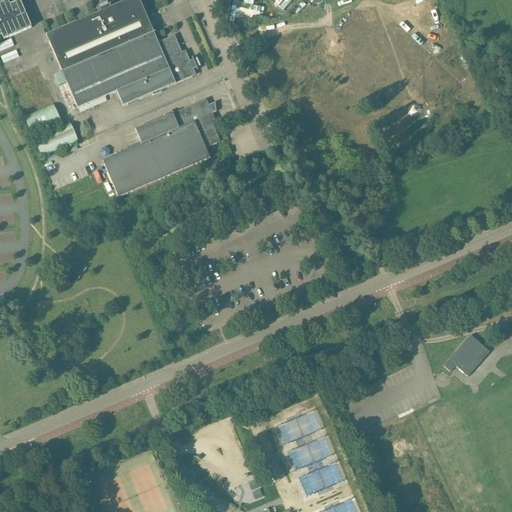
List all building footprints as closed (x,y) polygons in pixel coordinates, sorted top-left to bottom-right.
[(129,0),(111,8),(46,36),(62,73),(63,75),(54,78),(58,87),(66,84),(77,110),(116,93),(122,108),(123,107),(192,78),(194,72),(193,69),(197,68),(193,60),(190,62),(187,55),(182,53),(176,40),(171,38),(158,44),(139,0),(129,0)] [(10,6),(8,1),(0,4),(0,35),(1,35),(4,40),(31,28),(20,2),(10,6)] [(5,64),(20,57),(17,49),(1,56),(5,64)] [(142,146),(103,163),(118,200),(210,160),(206,150),(221,144),(219,139),(212,122),(215,121),(212,114),(214,113),(211,105),(209,106),(208,104),(203,102),(137,130),(135,130),(136,131),(142,146)] [(24,117),(33,138),(36,136),(62,125),(53,105),(27,116),(24,117)] [(42,160),(46,158),(78,145),(70,124),(37,138),(34,139),(42,160)] [(455,366),(456,367),(468,377),(489,353),(471,336),(444,367),(450,372),(455,366)] [(256,478),(247,482),(256,502),(265,498),(256,478)]
